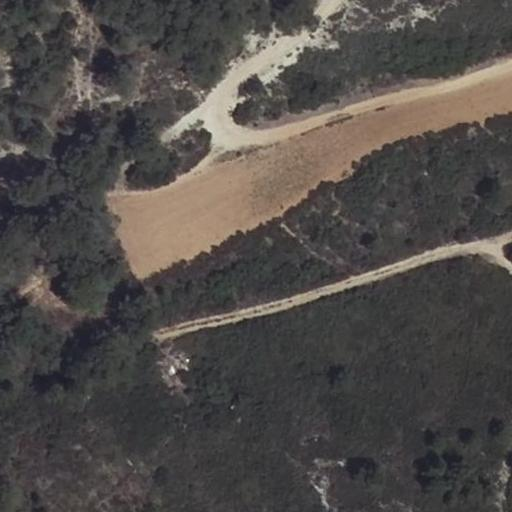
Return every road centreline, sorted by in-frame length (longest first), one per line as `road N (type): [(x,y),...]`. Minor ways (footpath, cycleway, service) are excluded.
road 1 (track): [(0,216),(135,339),(485,241)]
road 2 (track): [(0,296),(50,263),(168,140),(297,41),(336,0)]
road 3 (track): [(230,93),(232,128),(328,117),(511,66)]
